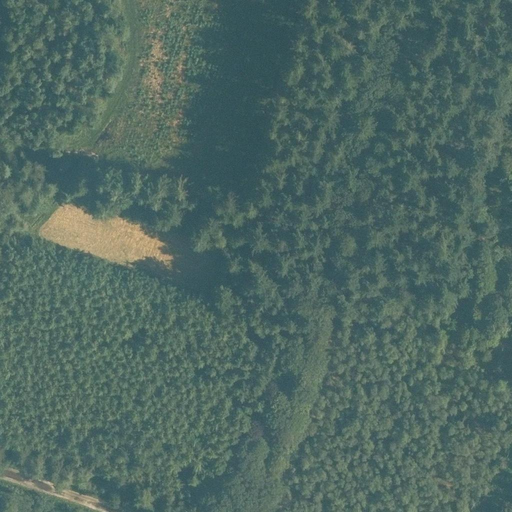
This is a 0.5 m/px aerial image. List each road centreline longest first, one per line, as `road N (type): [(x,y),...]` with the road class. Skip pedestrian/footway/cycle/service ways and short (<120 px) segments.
road 1 (track): [(405,0),(252,511)]
road 2 (track): [(115,511),(0,473)]
